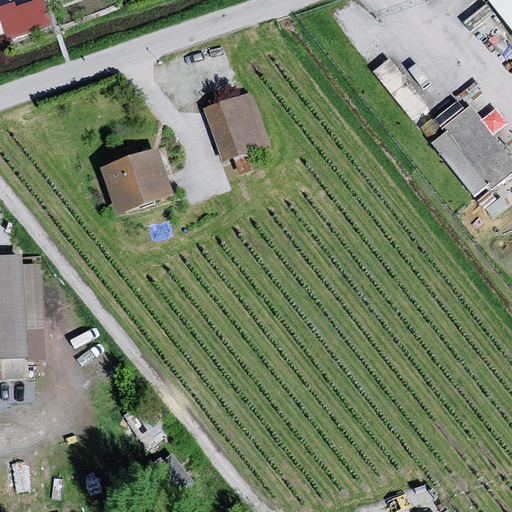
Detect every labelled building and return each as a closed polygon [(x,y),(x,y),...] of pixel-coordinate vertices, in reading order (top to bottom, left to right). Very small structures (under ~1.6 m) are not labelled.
[(0,36),(53,26),(47,0),(21,0),(0,4),(0,36)] [(511,0),(491,0),(511,27),(511,0)] [(511,156),(494,128),(507,120),(498,106),(482,116),(471,98),(439,118),(446,129),(434,137),(472,197),(511,171),(511,156)] [(253,99),(202,115),(222,165),(271,152),(253,99)] [(159,156),(99,173),(116,218),(170,202),(159,156)] [(22,262),(0,262),(0,367),(31,367),(22,262)]
